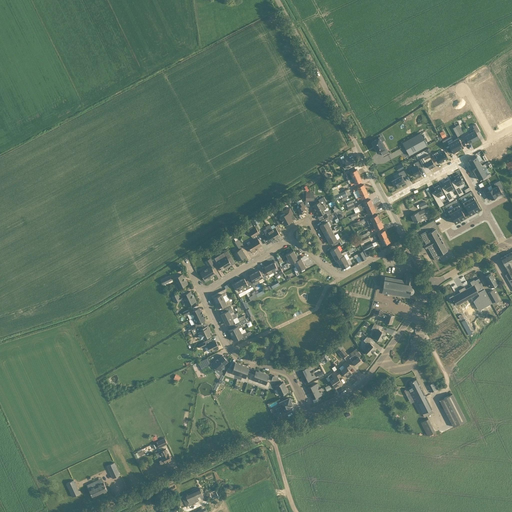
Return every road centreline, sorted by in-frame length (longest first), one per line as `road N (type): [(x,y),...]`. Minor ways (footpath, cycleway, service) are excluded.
road 1 (tertiary): [(387,201),(277,0)]
road 2 (tertiary): [(309,415),(365,381),(434,283)]
road 3 (tertiary): [(102,511),(270,433)]
road 4 (residential): [(230,350),(316,310),(340,278)]
